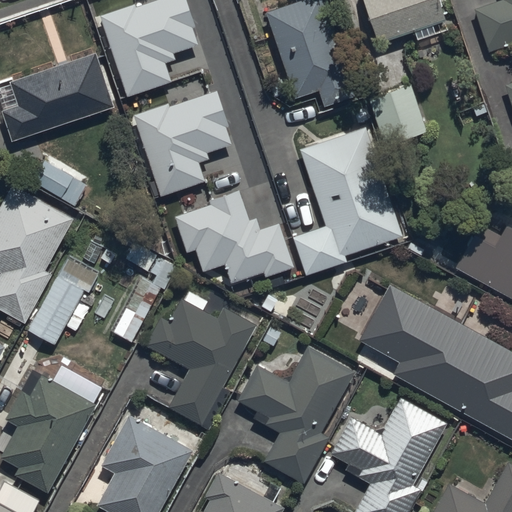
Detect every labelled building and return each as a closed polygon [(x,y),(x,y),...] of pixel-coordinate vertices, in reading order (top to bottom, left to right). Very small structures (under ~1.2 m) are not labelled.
[(185,0),(133,0),(97,13),(125,88),(170,72),(162,50),(199,37),(185,0)] [(324,0),(272,0),(263,3),(295,101),(352,82),(324,0)] [(439,0),(363,0),(374,33),(443,11),(439,0)] [(511,0),(476,0),(473,1),(487,40),(511,30),(511,0)] [(16,100),(3,105),(11,130),(109,99),(93,48),(8,76),(16,100)] [(427,127),(410,78),(369,92),(386,141),(427,127)] [(214,86),(132,113),(158,190),(206,174),(198,149),(231,138),(214,86)] [(367,122),(299,144),(325,221),(294,231),(306,265),(404,232),(367,122)] [(89,183),(45,157),(32,179),(75,205),(89,183)] [(10,183),(0,201),(0,302),(20,313),(72,216),(10,183)] [(239,189),(177,211),(196,266),(221,258),(229,281),(291,260),(275,215),(251,224),(239,189)] [(472,230),(453,265),(511,296),(511,216),(504,212),(489,239),(472,230)] [(149,278),(139,273),(113,328),(133,338),(159,285),(166,288),(177,266),(159,257),(149,278)] [(82,286),(55,271),(27,324),(54,338),(82,286)] [(511,348),(389,280),(359,332),(398,354),(391,368),(511,435),(511,348)] [(183,365),(164,399),(202,420),(256,321),(224,304),(219,313),(175,288),(144,344),(183,365)] [(279,423),(262,456),(304,478),(360,372),(307,344),(289,378),(254,359),(233,399),(279,423)] [(18,417),(0,450),(0,455),(48,482),(93,399),(32,366),(7,412),(18,417)] [(361,511),(402,511),(450,421),(397,393),(379,428),(351,413),(332,449),(374,471),(355,508),(361,511)] [(114,463),(91,503),(107,511),(154,511),(191,444),(126,409),(101,456),(114,463)] [(449,479),(431,511),(511,511),(511,465),(505,461),(485,499),(449,479)] [(222,470),(199,511),(274,511),(280,502),(222,470)] [(4,478),(0,485),(0,511),(31,511),(39,497),(4,478)]
